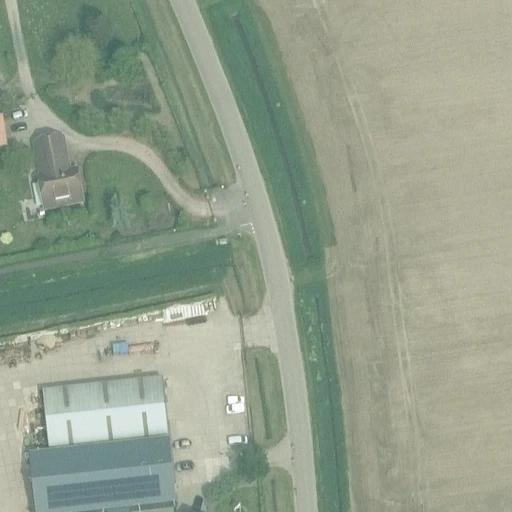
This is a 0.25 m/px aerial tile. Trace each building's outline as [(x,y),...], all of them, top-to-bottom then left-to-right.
[(62,140),(35,145),(42,179),(38,179),(44,211),(83,203),(77,171),(67,173),(65,164),(67,164),(62,140)] [(213,288),(176,293),(180,319),(216,313),(213,288)] [(170,442),(163,381),(43,394),(50,455),(170,442)] [(175,411),(175,421),(195,420),(194,409),(175,411)] [(31,457),(30,457),(31,468),(36,511),(152,511),(177,509),(171,454),(170,442),(50,455),(31,457)]
